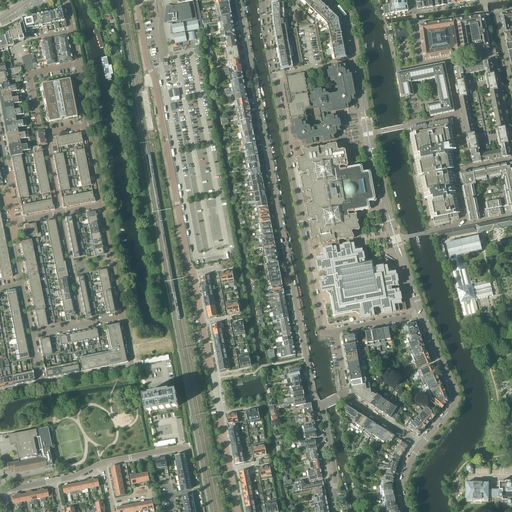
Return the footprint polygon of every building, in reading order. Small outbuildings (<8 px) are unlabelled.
[(319,0),(317,0),(310,8),(309,9),(313,13),(314,11),(323,3),(319,0)] [(229,2),(215,4),(215,7),(216,7),(217,10),(230,8),(229,2)] [(408,11),(406,2),(391,4),(389,5),(383,6),(384,15),(390,14),(408,11)] [(166,6),(164,24),(172,25),(173,34),(199,30),(199,29),(197,21),(198,21),(196,10),(195,10),(194,3),(173,7),(166,6)] [(327,6),(323,3),(314,11),(318,15),(327,6)] [(327,6),(318,15),(317,16),(321,20),(330,10),(327,6)] [(55,11),(59,29),(66,27),(62,9),(60,8),(58,8),(57,10),(55,11)] [(230,8),(217,10),(216,10),(217,14),(218,17),(231,14),(230,8)] [(335,14),(330,10),(321,20),(323,23),(325,22),(335,14)] [(59,29),(55,11),(48,12),(51,26),(54,25),(55,30),(59,29)] [(51,26),(48,12),(39,14),(42,27),(43,32),(47,31),(46,27),(51,26)] [(511,12),(505,13),(501,14),(501,15),(501,19),(502,25),(508,24),(511,23),(511,22),(511,12)] [(42,27),(39,14),(31,16),(33,28),(34,29),(38,28),(38,27),(41,27),(42,27)] [(231,14),(218,17),(202,20),(203,25),(220,22),(222,22),(232,20),(231,14)] [(339,19),(335,14),(325,22),(328,25),(339,19)] [(462,53),(489,48),(483,15),(419,25),(423,60),(452,55),(455,54),(462,53)] [(33,28),(31,16),(21,18),(22,21),(24,29),(33,28)] [(340,25),(339,19),(328,25),(329,29),(340,25)] [(232,20),(222,22),(220,22),(222,29),(223,28),(233,26),(232,20)] [(4,36),(3,36),(7,47),(13,46),(13,45),(15,44),(14,44),(14,43),(15,42),(15,41),(18,41),(18,42),(23,40),(22,39),(26,38),(24,29),(22,21),(21,22),(22,24),(18,25),(19,27),(13,29),(13,31),(7,33),(8,35),(4,36)] [(509,28),(508,24),(502,25),(504,32),(511,30),(511,27),(509,28)] [(340,25),(329,29),(330,33),(342,31),(340,25)] [(105,47),(100,32),(95,33),(100,49),(105,47)] [(195,33),(195,32),(187,33),(188,41),(196,40),(195,33)] [(185,33),(173,35),(174,42),(175,44),(187,42),(185,33)] [(240,60),(237,47),(226,49),(225,49),(228,62),(240,60)] [(32,63),(31,59),(30,55),(21,57),(24,66),(25,70),(33,68),(32,63)] [(112,78),(108,57),(102,58),(106,79),(112,78)] [(11,63),(9,59),(3,62),(3,64),(0,64),(0,71),(12,69),(12,67),(11,63)] [(240,60),(228,62),(227,62),(228,68),(241,66),(240,60)] [(494,79),(495,79),(494,73),(491,60),(483,62),(485,70),(487,70),(488,74),(486,75),(488,84),(489,91),(497,89),(496,84),(495,85),(494,82),(494,79)] [(428,66),(417,68),(415,69),(415,68),(409,69),(409,70),(395,73),(400,98),(413,95),(411,83),(434,78),(439,101),(427,104),(429,117),(454,112),(452,103),(453,102),(452,102),(451,96),(452,96),(451,91),(450,91),(447,79),(448,78),(447,78),(446,73),(447,72),(446,72),(444,63),(436,65),(435,64),(434,65),(430,66),(429,65),(428,66)] [(347,71),(345,65),(329,68),(331,82),(339,81),(341,94),(330,96),(326,93),(325,90),(311,93),(313,107),(319,106),(321,107),(322,113),(336,110),(349,108),(348,103),(350,101),(355,100),(354,98),(350,77),(350,74),(349,71),(347,71)] [(225,69),(226,71),(226,75),(229,75),(242,72),(241,66),(228,68),(225,69)] [(12,69),(0,71),(0,85),(8,84),(11,83),(11,81),(10,81),(10,79),(15,78),(16,82),(20,81),(19,74),(21,73),(21,70),(20,67),(12,69)] [(461,67),(454,68),(454,72),(455,72),(456,72),(457,75),(455,75),(456,78),(455,79),(457,87),(458,89),(458,92),(459,97),(464,96),(467,95),(465,88),(464,79),(462,80),(461,75),(463,75),(461,67)] [(243,79),(242,72),(229,75),(230,81),(243,79)] [(293,77),(286,78),(286,80),(287,82),(291,104),(287,104),(290,119),(297,118),(297,117),(303,116),(304,116),(303,111),(305,109),(310,108),(307,93),(304,74),(297,75),(296,77),(293,77)] [(47,122),(48,122),(61,120),(61,119),(63,119),(78,117),(70,79),(56,81),(56,82),(54,82),(40,85),(47,122)] [(244,85),(243,79),(230,81),(232,88),(244,85)] [(9,86),(8,84),(0,85),(0,97),(10,96),(10,93),(19,91),(18,85),(9,86)] [(244,85),(232,88),(225,89),(226,96),(233,94),(246,92),(244,85)] [(247,98),(246,92),(233,94),(234,101),(247,98)] [(11,98),(10,96),(0,97),(0,102),(1,110),(13,107),(12,104),(21,103),(21,102),(24,102),(24,99),(21,100),(20,97),(11,98)] [(247,98),(234,101),(235,108),(248,105),(247,98)] [(248,105),(235,108),(231,109),(231,112),(236,111),(237,115),(250,112),(248,105)] [(13,110),(13,107),(1,110),(4,121),(15,119),(14,116),(25,114),(25,117),(27,117),(26,114),(26,111),(25,108),(22,109),(22,108),(13,110)] [(251,119),(250,112),(237,115),(238,122),(251,119)] [(338,116),(328,118),(323,119),(324,124),(323,126),(317,127),(320,142),(334,139),(334,136),(337,131),(340,131),(338,116)] [(15,119),(4,121),(6,133),(17,131),(17,129),(21,129),(21,127),(26,126),(25,123),(28,123),(27,117),(25,117),(24,117),(24,120),(15,122),(15,119)] [(426,124),(422,125),(410,127),(412,133),(410,134),(418,175),(420,175),(420,176),(425,198),(427,198),(431,219),(433,218),(434,224),(449,221),(449,219),(450,219),(451,219),(452,221),(459,219),(458,213),(460,213),(452,177),(453,176),(452,175),(452,174),(452,173),(452,172),(451,172),(451,171),(449,172),(449,170),(449,169),(454,168),(452,162),(455,162),(452,150),(456,149),(450,119),(429,124),(429,126),(428,126),(427,126),(426,124)] [(305,122),(304,122),(298,123),(291,124),(294,139),(297,139),(301,142),(302,145),(317,142),(314,128),(308,129),(306,128),(305,122)] [(253,130),(252,124),(239,126),(240,133),(253,130)] [(507,137),(505,138),(505,136),(504,133),(506,132),(505,127),(497,129),(499,137),(500,145),(502,144),(503,149),(501,150),(502,158),(510,156),(510,152),(508,152),(507,150),(509,149),(508,146),(509,146),(507,137)] [(31,140),(30,135),(30,132),(29,129),(26,129),(26,132),(18,134),(17,131),(6,133),(8,145),(19,143),(19,140),(28,138),(28,141),(31,140)] [(36,133),(44,131),(43,129),(43,130),(43,129),(30,132),(30,135),(32,134),(34,134),(35,138),(36,138),(37,137),(36,133)] [(254,137),(253,130),(240,133),(242,139),(254,137)] [(45,138),(44,131),(36,133),(37,137),(36,138),(36,140),(45,138)] [(472,134),(467,135),(468,140),(468,143),(469,145),(470,153),(471,153),(472,157),(473,156),(473,157),(474,158),(474,159),(472,159),(472,160),(473,164),(481,162),(479,154),(477,154),(476,150),(478,149),(476,141),(475,133),(472,134)] [(255,143),(254,137),(242,139),(243,145),(255,143)] [(45,138),(36,140),(37,143),(38,143),(38,146),(41,146),(46,145),(45,138)] [(20,146),(19,143),(8,145),(9,151),(10,157),(12,157),(22,155),(21,152),(30,150),(29,147),(32,146),(32,144),(29,145),(29,144),(20,146)] [(243,145),(243,150),(240,150),(241,152),(257,149),(255,143),(243,145)] [(336,145),(328,146),(321,148),(323,157),(321,158),(320,158),(318,148),(303,151),(303,153),(302,154),(300,155),(300,157),(300,159),(297,159),(303,192),(310,191),(313,204),(306,205),(312,238),(314,237),(315,239),(316,240),(318,241),(320,241),(320,243),(328,242),(334,241),(334,240),(335,240),(338,239),(339,239),(340,239),(340,240),(344,239),(345,240),(346,240),(347,240),(347,239),(352,238),(352,237),(353,236),(352,232),(353,232),(353,231),(353,230),(357,230),(357,229),(358,228),(358,224),(358,223),(359,222),(358,221),(357,221),(356,217),(355,216),(355,215),(349,216),(349,215),(348,213),(354,212),(354,211),(355,210),(356,211),(357,211),(361,211),(361,210),(362,209),(363,209),(364,210),(368,209),(368,208),(369,208),(371,207),(372,206),(373,205),(374,203),(374,200),(375,199),(374,195),(373,195),(373,194),(373,193),(374,192),(371,181),(370,180),(370,179),(370,178),(371,178),(370,173),(369,173),(369,172),(368,171),(367,169),(366,168),(364,168),(362,167),(361,168),(361,167),(360,166),(356,167),(356,168),(355,169),(354,169),(353,168),(349,168),(349,169),(348,170),(346,171),(346,169),(340,170),(340,168),(340,167),(346,166),(346,165),(347,164),(346,160),(347,159),(347,158),(346,157),(345,157),(345,153),(344,153),(343,152),(343,151),(342,149),(340,148),(338,147),(336,147),(336,145)] [(257,149),(241,152),(240,152),(240,153),(244,153),(245,158),(258,155),(257,149)] [(259,162),(258,155),(245,158),(247,165),(259,162)] [(260,168),(259,162),(247,165),(245,165),(246,169),(247,169),(248,171),(260,168)] [(463,184),(463,186),(461,187),(467,213),(467,214),(467,215),(468,215),(467,215),(469,222),(503,215),(511,213),(511,212),(511,162),(501,165),(500,165),(500,164),(499,165),(472,170),(473,172),(471,173),(470,173),(470,171),(463,172),(463,174),(462,174),(461,176),(461,177),(460,178),(461,184),(463,184)] [(261,174),(260,168),(248,171),(249,177),(261,174)] [(262,180),(261,174),(249,177),(249,179),(247,180),(246,180),(246,183),(247,183),(262,180)] [(252,187),(252,189),(248,190),(248,193),(253,192),(253,193),(265,191),(263,184),(252,187)] [(265,191),(253,193),(254,196),(245,197),(246,200),(254,198),(266,196),(265,191)] [(266,196),(254,198),(254,201),(248,202),(248,203),(246,203),(246,205),(250,204),(267,201),(266,196)] [(267,206),(256,208),(254,208),(255,211),(252,212),(252,214),(268,211),(267,206)] [(270,217),(268,211),(252,214),(253,216),(254,216),(255,219),(258,219),(270,217)] [(65,218),(67,228),(74,226),(72,216),(65,218)] [(270,217),(258,219),(259,222),(254,223),(254,225),(271,222),(270,217)] [(511,225),(511,218),(475,225),(477,231),(477,232),(490,230),(491,231),(501,228),(511,225)] [(477,231),(475,225),(438,233),(440,239),(477,231)] [(67,228),(68,232),(69,238),(76,236),(74,226),(67,228)] [(271,227),(260,229),(261,232),(256,233),(256,235),(272,232),(271,227)] [(78,246),(76,236),(69,238),(71,248),(78,246)] [(474,280),(470,281),(464,257),(468,257),(468,253),(481,250),(480,243),(478,236),(454,241),(454,240),(451,241),(452,242),(446,244),(450,260),(448,260),(449,265),(451,264),(456,285),(454,285),(455,289),(457,288),(463,316),(471,314),(473,314),(478,313),(475,299),(493,295),(489,280),(475,284),(474,280)] [(274,243),(273,238),(259,240),(260,243),(258,243),(258,246),(274,243)] [(354,243),(339,246),(336,247),(328,248),(322,249),(322,253),(319,257),(316,258),(318,272),(323,271),(325,277),(319,278),(322,293),(325,292),(330,295),(331,299),(334,316),(352,313),(355,312),(359,315),(360,318),(360,319),(374,316),(373,307),(380,306),(381,315),(406,310),(404,296),(401,296),(400,296),(396,271),(392,272),(388,269),(387,264),(373,267),(371,261),(365,262),(362,250),(358,250),(356,249),(355,248),(354,243)] [(80,257),(78,246),(71,248),(73,258),(80,257)] [(275,248),(262,251),(264,257),(276,255),(275,248)] [(276,255),(264,257),(265,264),(278,262),(276,255)] [(278,262),(265,264),(263,264),(264,267),(265,267),(265,270),(279,267),(278,262)] [(280,273),(279,267),(265,270),(266,276),(280,273)] [(232,271),(226,272),(228,283),(228,285),(235,283),(234,280),(235,280),(235,277),(233,277),(232,271)] [(220,273),(222,285),(228,283),(226,272),(220,273)] [(281,279),(280,273),(266,276),(267,281),(281,279)] [(205,276),(200,277),(200,278),(201,283),(213,280),(212,275),(209,276),(208,274),(205,275),(205,276)] [(86,286),(84,276),(77,277),(79,288),(86,286)] [(282,284),(281,279),(267,281),(268,287),(282,284)] [(86,286),(79,288),(81,298),(88,296),(86,286)] [(90,306),(88,296),(81,298),(83,308),(90,306)] [(238,300),(231,301),(234,313),(240,312),(239,306),(240,306),(239,303),(238,303),(238,300)] [(231,301),(225,302),(228,315),(228,314),(234,313),(231,301)] [(92,317),(90,306),(83,308),(85,318),(92,317)] [(64,312),(66,321),(66,322),(70,321),(70,316),(75,315),(74,310),(64,312)] [(408,334),(418,330),(415,323),(405,325),(405,327),(403,328),(405,332),(407,331),(408,334)] [(120,331),(119,328),(118,324),(106,326),(108,334),(120,331)] [(390,335),(389,328),(383,329),(385,343),(391,342),(390,335)] [(385,343),(383,329),(377,330),(379,344),(385,343)] [(377,330),(371,331),(374,345),(374,347),(380,346),(379,344),(377,330)] [(418,330),(408,334),(406,335),(409,344),(411,342),(416,340),(421,338),(420,336),(418,330)] [(121,339),(121,335),(120,331),(108,334),(109,341),(121,339)] [(374,345),(371,331),(365,332),(367,342),(367,344),(368,346),(374,345)] [(358,343),(356,334),(343,336),(343,338),(342,337),(344,346),(358,343)] [(411,342),(409,344),(406,344),(407,348),(406,349),(407,352),(415,349),(415,348),(419,346),(420,346),(423,345),(422,343),(423,341),(422,340),(421,338),(416,340),(411,342)] [(109,341),(111,349),(123,346),(121,339),(109,341)] [(294,345),(293,340),(283,342),(278,342),(279,345),(276,346),(276,347),(276,348),(284,347),(294,345)] [(358,343),(344,346),(345,351),(359,349),(358,343)] [(423,345),(420,346),(419,346),(415,348),(415,349),(407,352),(408,355),(413,354),(415,357),(426,352),(424,347),(423,345)] [(126,361),(123,347),(123,346),(111,349),(108,349),(109,354),(111,365),(123,363),(123,362),(123,361),(126,361)] [(360,355),(359,349),(345,351),(346,357),(360,355)] [(426,352),(415,357),(416,362),(414,363),(415,365),(413,366),(414,370),(429,364),(430,363),(430,362),(429,359),(428,357),(429,355),(428,353),(426,353),(426,352)] [(111,365),(109,354),(101,355),(104,367),(111,365)] [(104,367),(101,355),(94,356),(97,368),(104,367)] [(168,360),(169,360),(168,355),(142,360),(142,361),(142,364),(143,364),(147,363),(148,363),(153,362),(158,361),(159,361),(164,360),(168,360)] [(360,355),(346,357),(347,363),(361,361),(360,355)] [(97,368),(94,356),(87,358),(89,370),(97,368)] [(79,359),(80,366),(81,371),(89,370),(87,358),(79,359)] [(361,361),(347,363),(348,369),(362,366),(365,366),(364,360),(361,361)] [(421,379),(435,372),(434,369),(434,367),(433,365),(432,365),(432,364),(417,371),(419,376),(417,377),(418,380),(421,379)] [(288,374),(299,371),(301,371),(300,366),(289,369),(289,371),(285,372),(281,373),(282,375),(283,375),(286,374),(288,374)] [(362,366),(348,369),(350,375),(363,372),(362,366)] [(300,376),(299,371),(288,374),(286,374),(283,375),(284,380),(300,376)] [(363,372),(350,375),(351,381),(365,378),(364,376),(363,372)] [(435,372),(421,379),(422,382),(420,383),(422,386),(423,385),(426,384),(430,383),(430,382),(435,380),(438,379),(435,372)] [(301,381),(300,376),(284,380),(285,385),(301,381)] [(365,378),(351,381),(352,387),(365,384),(365,381),(366,381),(365,378)] [(439,380),(438,379),(435,380),(430,382),(430,383),(426,384),(423,385),(422,386),(423,389),(425,388),(426,391),(428,391),(441,385),(440,381),(439,380)] [(365,384),(352,387),(353,392),(354,392),(355,395),(362,399),(363,396),(367,395),(370,395),(371,394),(372,393),(373,393),(376,391),(375,389),(372,390),(372,391),(371,392),(369,384),(366,384),(365,384)] [(445,392),(444,389),(443,389),(441,385),(428,391),(431,398),(439,395),(440,397),(446,395),(445,392)] [(145,412),(149,411),(177,405),(174,388),(148,393),(141,394),(143,404),(145,412)] [(376,395),(373,393),(372,393),(371,394),(370,395),(367,395),(363,396),(362,399),(370,404),(376,395)] [(377,394),(376,395),(370,404),(375,407),(381,398),(382,397),(377,394)] [(448,399),(446,395),(440,397),(439,395),(431,398),(430,398),(428,400),(431,402),(439,409),(440,409),(441,408),(446,403),(447,402),(448,399)] [(381,398),(375,407),(380,411),(388,399),(383,396),(382,397),(381,398)] [(388,399),(380,411),(385,414),(393,402),(388,399)] [(393,402),(385,414),(390,417),(398,405),(393,402)] [(417,407),(432,419),(436,415),(436,414),(427,406),(428,406),(425,404),(422,406),(420,408),(418,406),(417,407)] [(353,420),(358,413),(347,406),(345,409),(346,412),(345,412),(351,416),(350,417),(351,417),(350,419),(353,420)] [(432,419),(417,407),(416,407),(419,410),(417,411),(418,412),(415,414),(427,425),(432,419)] [(258,409),(252,410),(254,423),(260,421),(260,419),(258,409)] [(252,410),(246,411),(247,417),(248,424),(254,423),(252,410)] [(236,413),(234,414),(236,423),(238,423),(238,419),(247,417),(246,411),(237,413),(236,413)] [(313,412),(306,413),(301,414),(302,417),(291,419),(291,422),(295,421),(314,417),(313,412)] [(358,413),(353,420),(353,421),(351,424),(353,425),(356,427),(363,416),(358,413)] [(226,415),(228,429),(237,428),(236,427),(236,423),(234,414),(226,415)] [(427,425),(415,414),(413,417),(412,416),(411,418),(409,416),(408,417),(422,430),(427,425)] [(363,416),(356,427),(358,429),(360,431),(362,428),(361,428),(363,425),(364,425),(366,422),(367,419),(363,416)] [(422,430),(408,417),(407,418),(409,420),(408,422),(404,427),(406,428),(407,428),(408,428),(412,431),(413,431),(417,434),(418,434),(422,430)] [(372,422),(367,419),(366,422),(364,425),(363,425),(361,428),(362,428),(360,431),(362,432),(362,431),(365,433),(366,431),(372,422)] [(375,428),(377,425),(372,422),(366,431),(365,433),(368,435),(367,436),(366,438),(368,439),(370,437),(369,437),(371,434),(373,431),(375,428)] [(303,433),(315,430),(314,424),(301,426),(303,433)] [(381,428),(377,425),(375,428),(373,431),(371,434),(369,437),(370,437),(371,438),(372,438),(374,439),(381,428)] [(48,427),(34,430),(29,431),(27,431),(21,432),(19,433),(14,434),(8,435),(10,445),(15,444),(18,459),(18,462),(10,463),(7,464),(8,471),(15,469),(16,473),(46,467),(52,465),(50,454),(53,453),(48,427)] [(386,432),(381,428),(374,439),(379,443),(381,440),(386,432)] [(315,430),(303,433),(304,440),(306,439),(306,441),(311,440),(311,438),(317,437),(315,430)] [(394,437),(386,432),(381,440),(384,443),(385,441),(387,442),(388,440),(389,441),(391,441),(394,437)] [(406,450),(408,446),(399,439),(398,441),(400,442),(398,445),(406,450)] [(311,440),(306,441),(300,442),(301,448),(316,445),(315,440),(311,440)] [(264,442),(258,444),(260,456),(266,455),(267,455),(264,442)] [(258,444),(252,445),(254,457),(255,457),(254,457),(260,456),(258,444)] [(406,450),(398,445),(397,444),(396,446),(394,445),(393,447),(392,446),(396,449),(403,453),(406,450)] [(316,445),(301,448),(302,454),(304,453),(307,453),(317,451),(316,445)] [(401,457),(403,453),(396,449),(392,446),(391,448),(395,450),(393,452),(401,457)] [(319,459),(317,451),(307,453),(304,453),(306,458),(306,460),(304,460),(304,462),(318,459),(319,459)] [(401,457),(393,452),(393,453),(390,451),(388,455),(390,456),(398,461),(401,457)] [(397,466),(398,461),(390,456),(388,458),(390,459),(389,464),(397,466)] [(320,468),(318,459),(304,462),(304,464),(309,463),(310,470),(320,468)] [(321,473),(320,468),(310,470),(306,471),(306,474),(307,476),(313,475),(321,473)] [(394,476),(395,471),(383,468),(382,470),(386,471),(385,475),(394,476)] [(138,483),(136,475),(135,472),(131,473),(132,474),(130,475),(132,484),(138,483)] [(321,473),(313,475),(313,477),(309,478),(310,482),(322,479),(321,473)] [(384,475),(381,475),(375,474),(375,477),(378,477),(384,478),(383,481),(381,480),(380,486),(392,485),(393,482),(394,476),(385,475),(384,475)] [(94,491),(92,480),(89,480),(89,481),(86,482),(87,489),(91,488),(92,492),(94,491)] [(305,481),(294,483),(293,483),(295,490),(292,491),(292,492),(324,486),(323,481),(306,485),(306,484),(305,481)] [(511,481),(510,481),(506,481),(506,482),(500,482),(499,490),(488,490),(489,483),(482,483),(473,482),(473,483),(466,482),(466,491),(466,502),(473,502),(473,499),(482,499),(482,502),(488,502),(488,499),(488,497),(502,497),(502,500),(503,500),(507,500),(507,504),(511,504),(511,500),(511,481)] [(318,497),(326,496),(324,487),(315,489),(316,494),(317,494),(318,497)] [(43,502),(40,490),(38,490),(38,491),(35,492),(36,499),(40,498),(40,502),(43,502)] [(19,507),(17,495),(14,495),(14,496),(11,497),(12,504),(16,503),(17,507),(19,507)] [(326,496),(318,497),(317,497),(315,498),(313,498),(314,501),(312,501),(310,502),(310,504),(312,504),(327,501),(326,496)] [(93,509),(104,507),(104,504),(103,505),(102,501),(95,503),(96,506),(92,507),(93,509)] [(384,502),(383,503),(382,503),(383,505),(384,511),(386,511),(389,510),(396,506),(395,501),(384,503),(384,502)]
